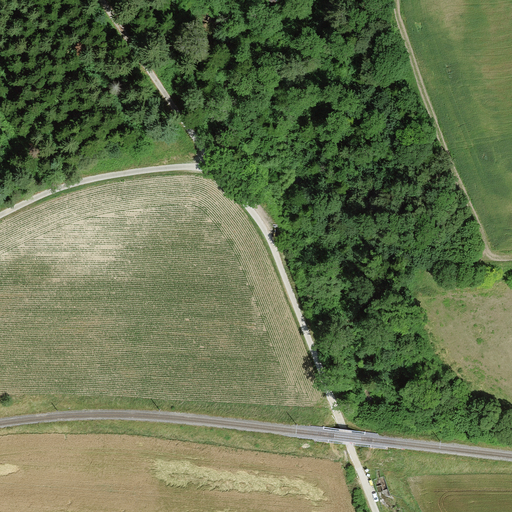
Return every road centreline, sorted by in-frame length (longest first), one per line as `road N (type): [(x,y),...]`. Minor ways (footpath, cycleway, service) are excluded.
road 1 (track): [(376,511),(262,227),(102,0)]
road 2 (track): [(219,174),(167,169),(90,179),(0,216)]
